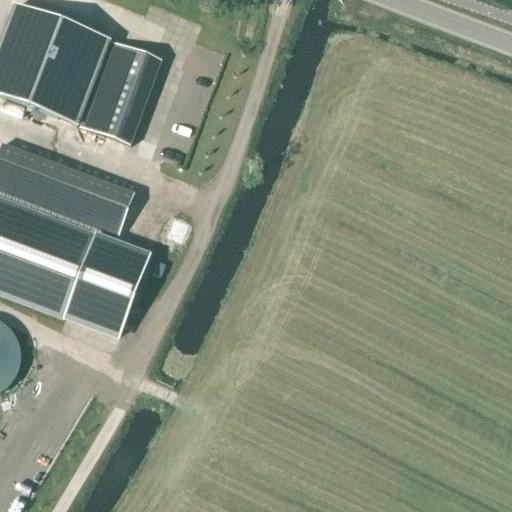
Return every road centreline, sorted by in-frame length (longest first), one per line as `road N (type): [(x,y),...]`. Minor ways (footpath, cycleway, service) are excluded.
road 1 (track): [(58,511),(135,381),(235,161),(284,0)]
road 2 (secondary): [(511,47),(391,0)]
